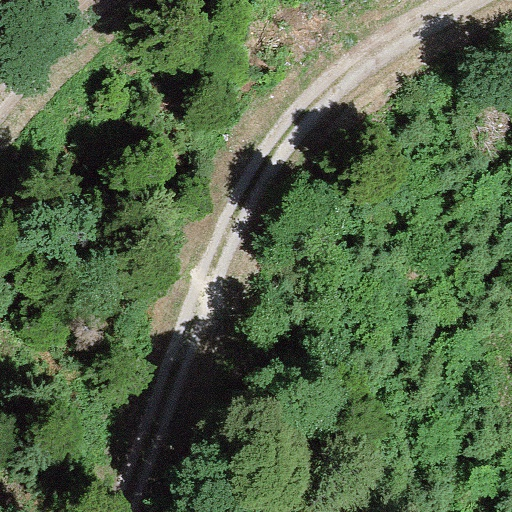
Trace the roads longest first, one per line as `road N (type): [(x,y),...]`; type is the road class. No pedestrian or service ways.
road 1 (track): [(464,0),(370,49),(295,118),(170,308),(116,511)]
road 2 (track): [(0,137),(55,63),(122,0)]
